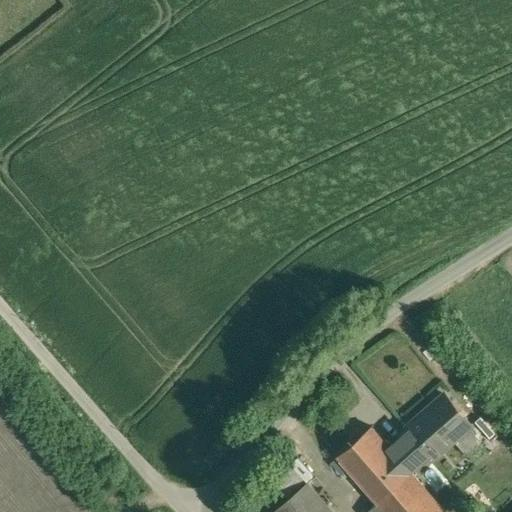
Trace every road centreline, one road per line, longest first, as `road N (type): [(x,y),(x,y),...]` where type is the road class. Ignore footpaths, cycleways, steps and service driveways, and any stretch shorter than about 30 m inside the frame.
road 1 (unclassified): [(184,511),(416,295),(511,232)]
road 2 (unclassified): [(183,511),(0,304)]
